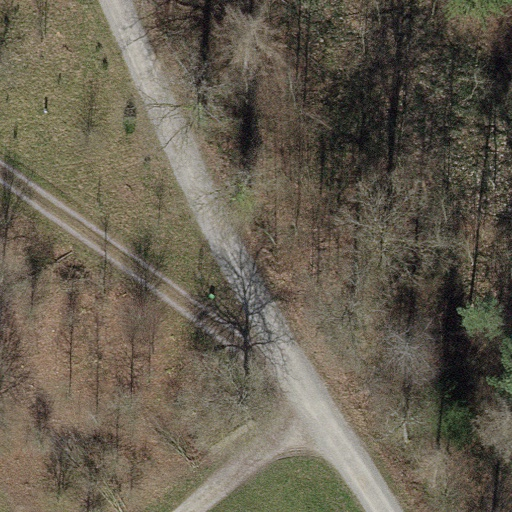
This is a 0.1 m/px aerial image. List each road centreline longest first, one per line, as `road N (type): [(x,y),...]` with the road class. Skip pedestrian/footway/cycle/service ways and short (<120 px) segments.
road 1 (track): [(118,0),(201,196),(327,402)]
road 2 (track): [(327,402),(0,171)]
road 3 (track): [(327,402),(189,511)]
road 4 (track): [(327,402),(393,511)]
